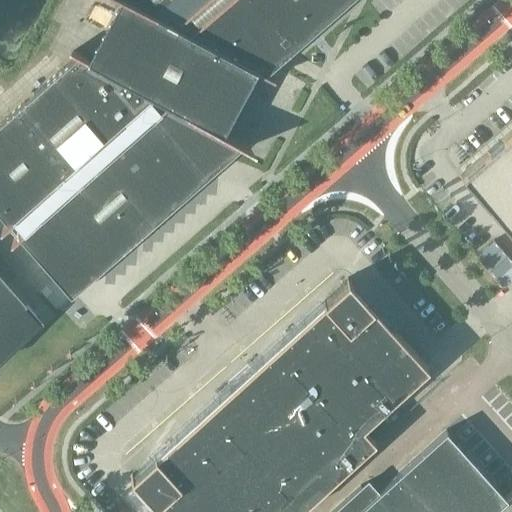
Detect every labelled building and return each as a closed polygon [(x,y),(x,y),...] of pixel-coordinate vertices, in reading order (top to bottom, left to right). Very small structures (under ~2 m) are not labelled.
[(18,236),(53,275),(71,296),(244,145),(249,148),(250,146),(213,126),(246,65),(270,77),(271,76),(266,73),(350,0),(125,0),(131,3),(98,64),(73,51),(72,53),(77,55),(0,122),(0,214),(7,223),(4,226),(5,227),(16,218),(25,228),(14,237),(15,239),(18,236)] [(511,131),(462,175),(511,231),(511,131)] [(0,346),(39,313),(0,269),(0,346)] [(130,476),(163,511),(269,511),(276,506),(281,511),(296,511),(376,439),(364,426),(429,366),(348,278),(346,280),(348,281),(251,369),(255,374),(234,392),(230,388),(133,476),(132,474),(130,476)] [(511,511),(511,490),(506,496),(446,430),(371,497),(361,485),(330,511),(511,511)]
